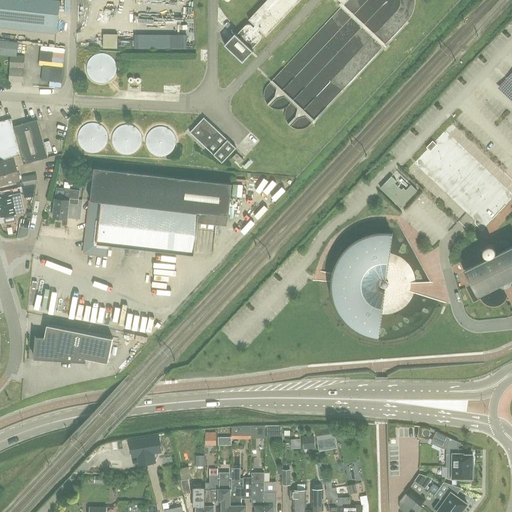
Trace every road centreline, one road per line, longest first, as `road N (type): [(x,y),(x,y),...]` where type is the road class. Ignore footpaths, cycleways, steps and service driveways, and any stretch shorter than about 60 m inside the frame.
road 1 (primary): [(0,442),(64,419),(171,403),(386,400)]
road 2 (unclassified): [(511,324),(464,321),(442,250),(511,167)]
road 3 (unclassified): [(0,97),(68,101),(75,0)]
road 4 (unclassified): [(511,41),(458,99),(511,152)]
